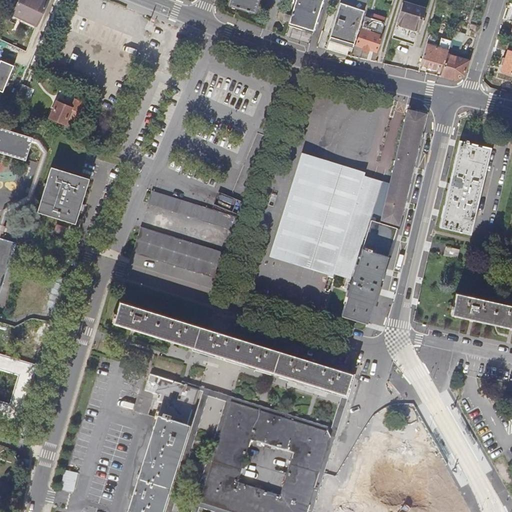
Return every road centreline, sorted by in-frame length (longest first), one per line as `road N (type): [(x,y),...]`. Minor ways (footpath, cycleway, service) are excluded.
road 1 (residential): [(387,352),(103,269)]
road 2 (residential): [(103,269),(34,511)]
road 3 (tertiary): [(213,26),(308,63),(450,95)]
road 4 (residential): [(450,95),(394,334)]
road 5 (residential): [(197,63),(170,52),(126,156),(150,165)]
road 6 (residential): [(387,352),(340,511)]
road 7 (residential): [(150,165),(230,197),(244,164)]
road 8 (residential): [(259,129),(274,93),(197,63)]
road 9 (residential): [(394,334),(511,359)]
